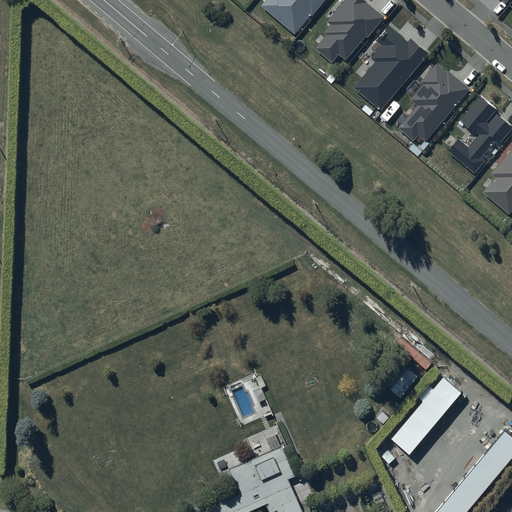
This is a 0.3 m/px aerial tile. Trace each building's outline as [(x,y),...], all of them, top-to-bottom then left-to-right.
[(266,0),(262,6),(295,34),(324,0),(266,0)] [(385,17),(364,0),(345,0),(327,22),(330,25),(323,33),(326,35),(315,48),(332,62),(338,54),(345,60),(365,36),(368,37),(385,17)] [(407,43),(388,27),(377,41),(381,45),(370,58),(374,62),(353,87),(381,110),(429,53),(411,38),(407,43)] [(446,72),(436,64),(420,82),(423,84),(410,99),(417,105),(398,128),(413,140),(418,135),(426,142),(471,89),(448,70),(446,72)] [(498,109),(481,95),(460,120),(479,136),(469,149),(458,140),(449,150),(475,172),(484,161),(480,158),(495,139),(501,144),(511,131),(511,125),(497,113),(488,123),(487,122),(498,109)] [(511,148),(491,174),(495,177),(483,192),(509,214),(511,210),(511,148)] [(452,440),(446,446),(461,460),(467,453),(452,440)] [(198,504),(200,509),(200,511),(247,511),(266,503),(269,511),(270,511),(272,511),(303,511),(289,477),(295,474),(282,444),(229,467),(238,487),(198,504)]
